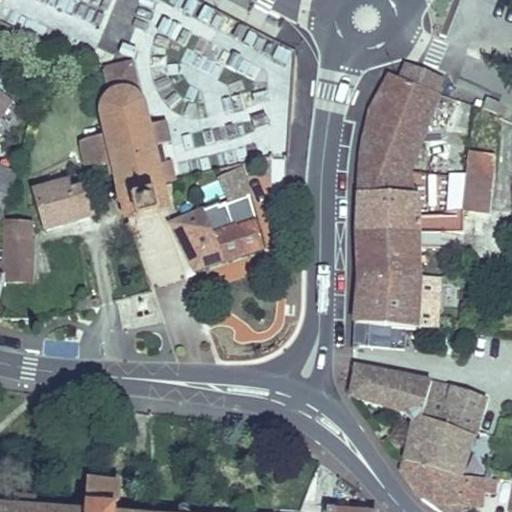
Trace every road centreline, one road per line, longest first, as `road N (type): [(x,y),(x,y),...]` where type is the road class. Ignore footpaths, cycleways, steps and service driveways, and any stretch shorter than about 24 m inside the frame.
road 1 (tertiary): [(341,43),(318,324),(292,402)]
road 2 (secondary): [(292,402),(256,391),(0,362)]
road 3 (secondary): [(402,511),(348,444),(292,402)]
road 4 (unknown): [(110,377),(91,235)]
